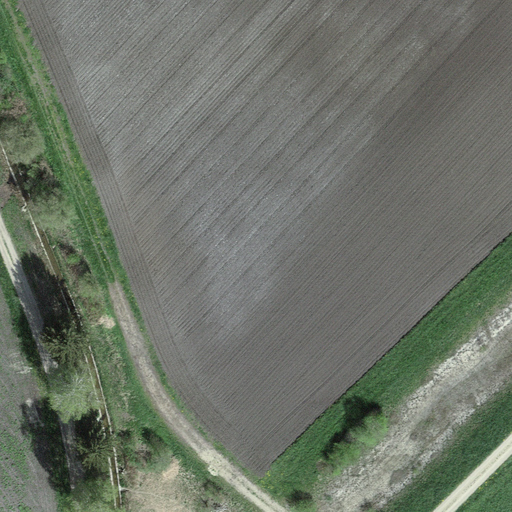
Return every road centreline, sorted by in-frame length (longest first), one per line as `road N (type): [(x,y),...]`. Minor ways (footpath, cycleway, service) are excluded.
road 1 (track): [(276,511),(169,420),(0,16)]
road 2 (track): [(83,511),(65,350),(0,199)]
